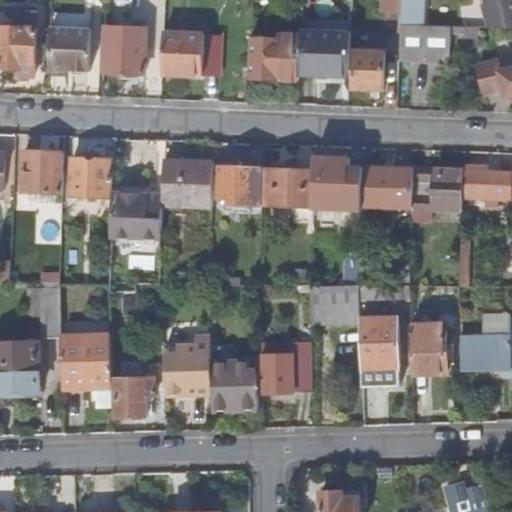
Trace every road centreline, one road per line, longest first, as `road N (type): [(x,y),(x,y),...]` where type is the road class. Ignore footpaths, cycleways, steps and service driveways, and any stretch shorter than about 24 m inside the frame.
road 1 (residential): [(0,115),(511,136)]
road 2 (residential): [(0,457),(275,448)]
road 3 (residential): [(275,448),(511,443)]
